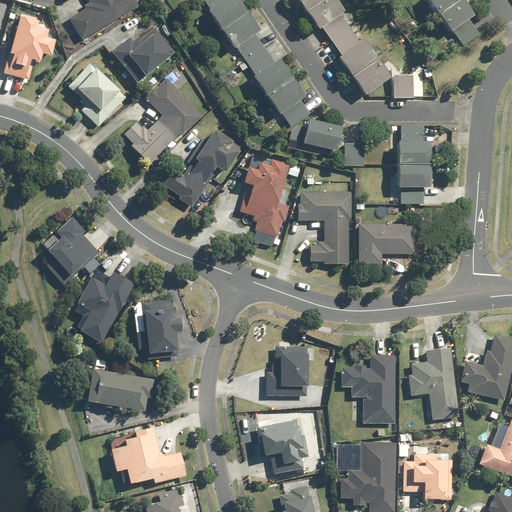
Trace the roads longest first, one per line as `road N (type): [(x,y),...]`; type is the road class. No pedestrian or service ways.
road 1 (residential): [(0,116),(59,145),(148,238),(238,277)]
road 2 (residential): [(511,59),(493,81),(483,114),(472,299)]
road 3 (residential): [(229,511),(207,392),(238,277)]
road 4 (residential): [(238,277),(349,311),(472,299)]
